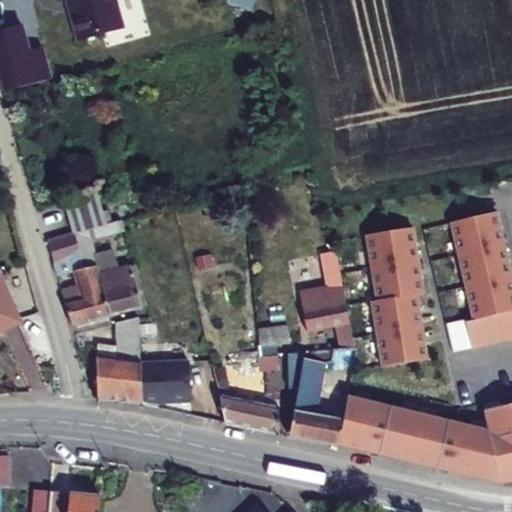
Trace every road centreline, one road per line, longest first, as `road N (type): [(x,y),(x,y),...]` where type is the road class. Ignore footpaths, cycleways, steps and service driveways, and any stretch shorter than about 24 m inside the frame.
road 1 (tertiary): [(83,425),(487,511)]
road 2 (residential): [(83,425),(0,126)]
